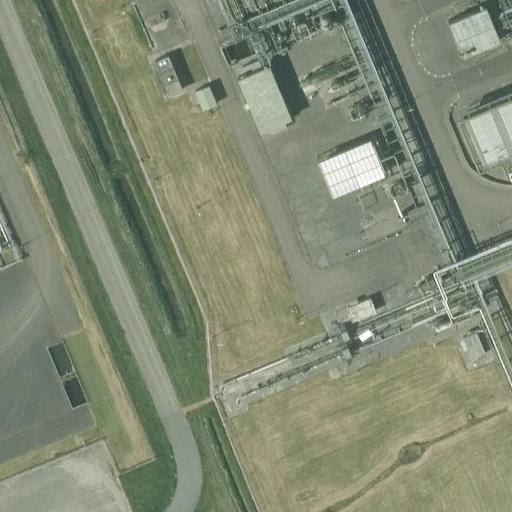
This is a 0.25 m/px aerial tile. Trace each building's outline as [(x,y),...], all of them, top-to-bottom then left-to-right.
[(463,54),(500,38),(485,3),(448,20),(463,54)] [(168,54),(153,60),(168,95),(182,89),(168,54)] [(237,76),(258,128),(291,115),(269,62),(237,76)] [(208,84),(193,90),(201,109),(216,103),(208,84)] [(511,93),(462,114),(482,162),(511,149),(511,93)] [(384,134),(329,150),(340,187),(395,171),(384,134)] [(347,306),(353,320),(376,311),(370,297),(347,306)] [(471,359),(485,353),(475,331),(462,336),(471,359)]
